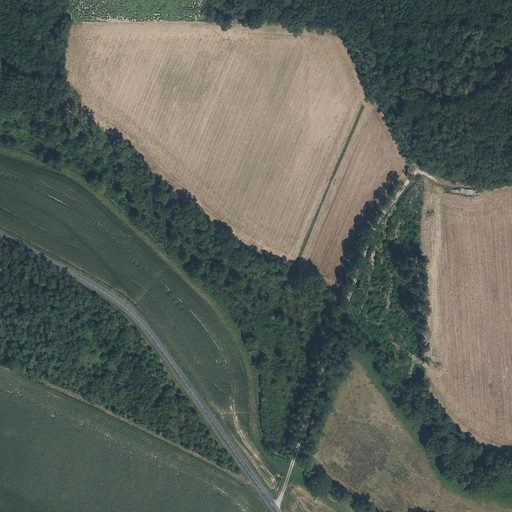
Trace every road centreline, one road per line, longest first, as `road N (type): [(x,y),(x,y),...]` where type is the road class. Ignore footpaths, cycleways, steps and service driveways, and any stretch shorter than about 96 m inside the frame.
road 1 (tertiary): [(277,511),(133,315),(0,235)]
road 2 (track): [(274,508),(369,237),(415,168)]
road 3 (track): [(415,168),(349,38),(342,0)]
